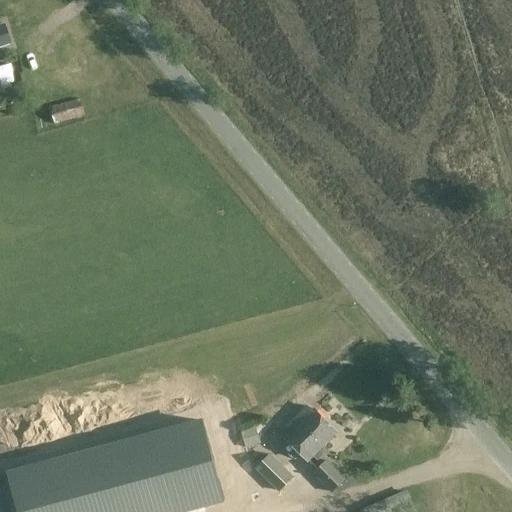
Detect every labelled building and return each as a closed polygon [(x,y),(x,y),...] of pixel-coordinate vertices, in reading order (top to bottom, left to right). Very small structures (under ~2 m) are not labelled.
[(53,125),(83,116),(77,93),(69,95),(70,101),(49,107),(53,125)] [(287,440),(281,446),(293,458),(299,452),(309,462),(338,433),(315,411),(314,413),(308,407),(287,429),(292,433),(286,439),(287,440)] [(217,422),(28,474),(37,511),(191,511),(238,499),(217,422)] [(256,470),(280,492),(294,477),(270,455),(256,470)] [(313,474),(333,494),(347,480),(327,460),(313,474)] [(356,497),(362,511),(381,511),(373,490),(356,497)]
